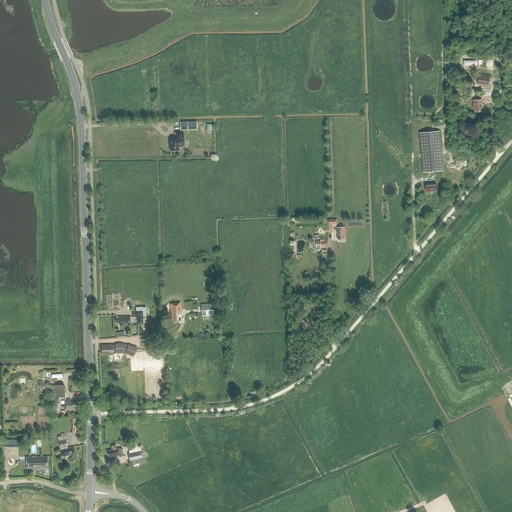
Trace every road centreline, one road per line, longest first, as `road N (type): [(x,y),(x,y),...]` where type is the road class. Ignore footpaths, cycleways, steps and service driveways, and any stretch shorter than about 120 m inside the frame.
road 1 (unclassified): [(90,413),(231,408),(301,380),(511,141)]
road 2 (primary): [(90,413),(84,196)]
road 3 (primary): [(44,0),(78,101),(84,196)]
